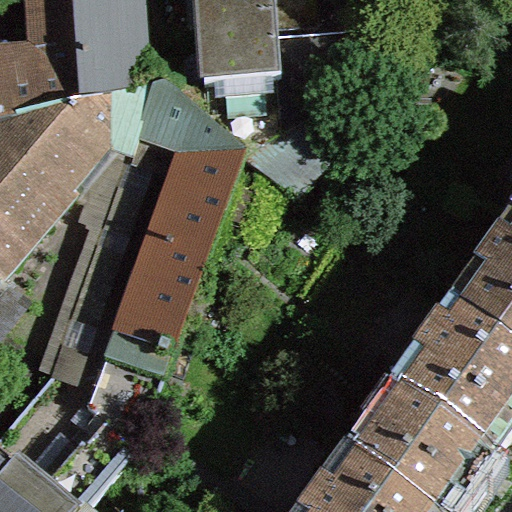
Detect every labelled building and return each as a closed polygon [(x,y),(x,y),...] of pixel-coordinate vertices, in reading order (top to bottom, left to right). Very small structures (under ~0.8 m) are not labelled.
[(0,125),(83,109),(74,0),(30,0),(34,51),(0,53),(0,125)] [(74,0),(83,109),(145,97),(139,15),(113,17),(113,11),(112,0),(74,0)] [(208,90),(209,110),(187,112),(243,160),(244,159),(283,136),(277,48),(275,33),(272,0),(199,0),(201,13),(189,14),(189,21),(190,30),(202,29),(206,90),(208,90)] [(272,0),(275,33),(319,30),(316,0),(272,0)] [(375,81),(372,42),(362,42),(277,48),(283,136),(341,101),(375,81)] [(165,93),(155,95),(138,143),(180,158),(88,411),(96,418),(106,426),(86,450),(82,447),(41,495),(61,511),(87,511),(138,452),(243,160),(187,112),(165,93)] [(83,109),(0,125),(0,298),(9,288),(0,281),(4,276),(3,275),(108,152),(131,160),(138,143),(155,95),(145,97),(83,109)] [(369,121),(341,101),(283,136),(244,159),(297,197),(369,121)] [(465,318),(511,351),(511,248),(502,241),(477,275),(489,284),(465,318)] [(404,403),(492,466),(511,438),(511,351),(465,318),(453,334),(441,326),(416,360),(428,369),(404,403)] [(361,463),(428,511),(459,511),(461,509),(492,466),(404,403),(361,463)] [(0,511),(61,511),(41,495),(0,459),(0,511)] [(428,511),(361,463),(336,497),(324,488),(306,511),(428,511)] [(192,467),(177,485),(203,507),(218,489),(192,467)]
